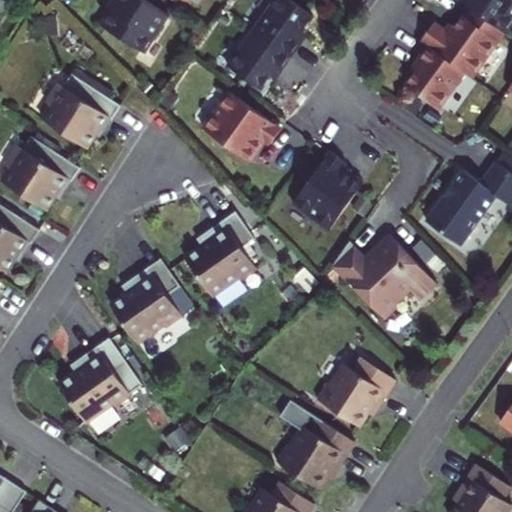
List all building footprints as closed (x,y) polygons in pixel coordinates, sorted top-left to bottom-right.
[(113,0),(105,14),(148,42),(172,4),(165,0),(113,0)] [(291,0),(275,0),(229,66),(262,89),(279,66),(283,69),(301,43),(297,39),(314,16),(291,0)] [(511,0),(466,0),(505,29),(511,18),(511,0)] [(451,29),(435,17),(421,35),(428,40),(465,67),(472,72),(499,36),(464,11),(451,29)] [(423,56),(405,80),(438,104),(465,67),(428,40),(418,53),(423,56)] [(55,108),(47,121),(87,147),(95,133),(107,115),(112,118),(121,104),(95,88),(87,101),(64,86),(51,105),(55,108)] [(225,88),(199,125),(238,153),(247,140),(255,146),(261,137),(266,141),(277,125),(225,88)] [(95,133),(100,137),(112,118),(107,115),(95,133)] [(19,173),(11,186),(51,212),(60,199),(71,180),(76,184),(86,169),(60,153),(51,166),(29,151),(16,171),(19,173)] [(333,153),(296,205),(332,231),(360,192),(348,183),(353,175),(345,170),(349,164),(333,153)] [(461,163),(424,221),(467,248),(500,196),(511,204),(511,166),(499,159),(486,179),(461,163)] [(348,183),(360,192),(366,185),(353,175),(348,183)] [(60,199),(64,202),(76,184),(71,180),(60,199)] [(199,242),(183,254),(212,295),(239,275),(240,277),(256,266),(241,245),(254,236),(234,209),(207,228),(211,234),(199,242)] [(0,267),(10,274),(19,261),(31,243),(36,246),(45,232),(19,215),(11,228),(0,221),(0,267)] [(195,236),(199,242),(211,234),(207,228),(195,236)] [(358,245),(338,267),(352,280),(348,284),(388,320),(414,292),(425,302),(443,283),(390,234),(370,256),(358,245)] [(19,261),(24,264),(36,246),(31,243),(19,261)] [(124,288),(108,299),(136,340),(164,321),(165,323),(181,312),(166,290),(178,281),(159,254),(131,273),(136,279),(124,288)] [(120,282),(124,288),(136,279),(131,273),(120,282)] [(76,372),(60,384),(89,425),(116,406),(117,408),(133,396),(118,375),(130,366),(111,339),(84,358),(88,364),(76,372)] [(333,384),(330,382),(319,399),(361,426),(370,413),(376,404),(380,406),(398,379),(364,357),(356,370),(346,364),(333,384)] [(72,366),(76,372),(88,364),(84,358),(72,366)] [(511,401),(500,418),(511,426),(511,401)] [(374,415),(380,406),(376,404),(370,413),(374,415)] [(293,447),(289,444),(279,461),(321,489),(330,475),(336,466),(340,468),(357,442),(323,420),(315,432),(306,426),(293,447)] [(510,484),(476,462),(459,488),(463,491),(457,500),(449,511),(504,511),(511,503),(502,496),(510,484)] [(336,466),(330,475),(334,477),(340,468),(336,466)] [(0,509),(4,511),(13,511),(27,491),(4,476),(1,480),(0,479),(0,509)] [(252,509),(249,507),(245,511),(311,511),(317,504),(283,482),(275,494),(265,488),(252,509)] [(453,497),(457,500),(463,491),(459,488),(453,497)] [(50,511),(53,508),(40,499),(31,511),(50,511)]
